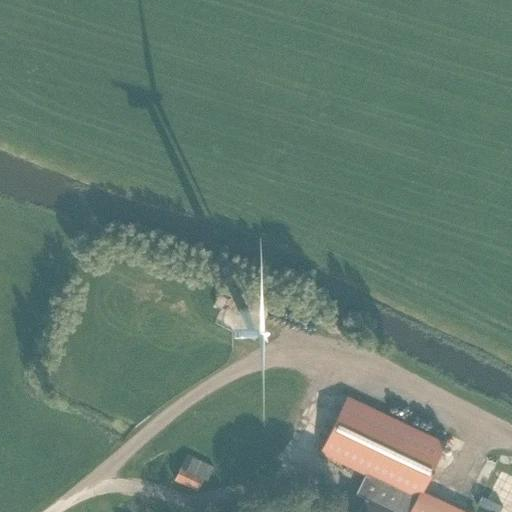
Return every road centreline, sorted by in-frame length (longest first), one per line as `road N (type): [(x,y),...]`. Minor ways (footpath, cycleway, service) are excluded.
road 1 (track): [(511,438),(356,363),(310,351),(272,354),(184,402),(82,488)]
road 2 (track): [(310,351),(320,396),(306,437),(270,485),(195,505)]
